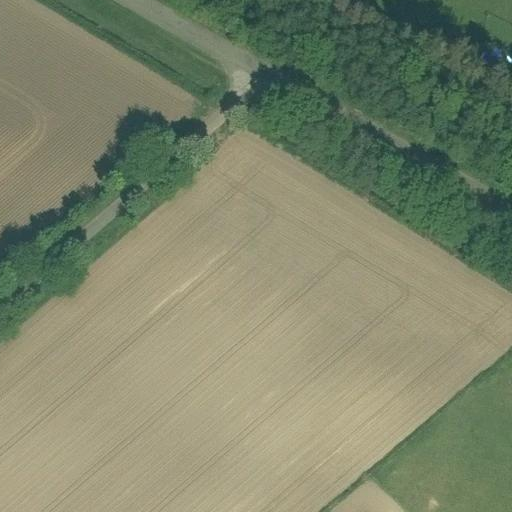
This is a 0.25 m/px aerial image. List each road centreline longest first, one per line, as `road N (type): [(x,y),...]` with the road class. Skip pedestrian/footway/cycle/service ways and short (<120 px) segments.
road 1 (unclassified): [(263,76),(222,122),(0,316)]
road 2 (unclassified): [(263,76),(511,213)]
road 3 (unclassified): [(131,0),(263,76)]
